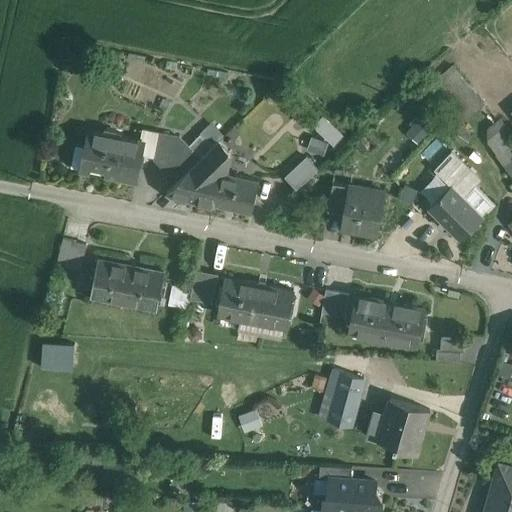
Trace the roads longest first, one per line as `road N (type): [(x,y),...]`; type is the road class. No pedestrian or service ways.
road 1 (residential): [(59,197),(511,285)]
road 2 (residential): [(443,511),(511,285)]
